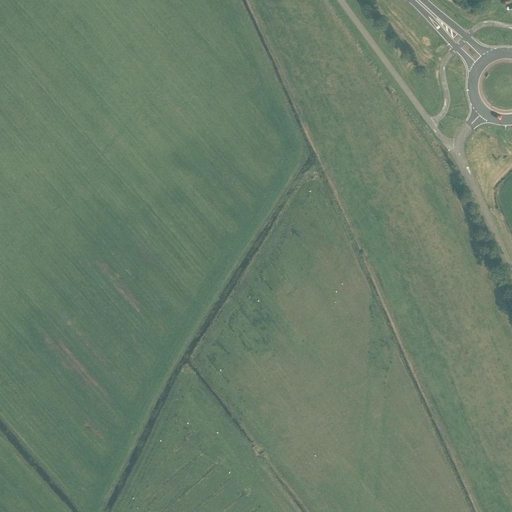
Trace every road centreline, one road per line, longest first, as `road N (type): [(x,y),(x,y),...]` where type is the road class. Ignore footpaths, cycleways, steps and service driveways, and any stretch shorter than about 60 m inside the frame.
road 1 (unclassified): [(458,144),(438,135),(339,0)]
road 2 (unclassified): [(511,271),(458,144)]
